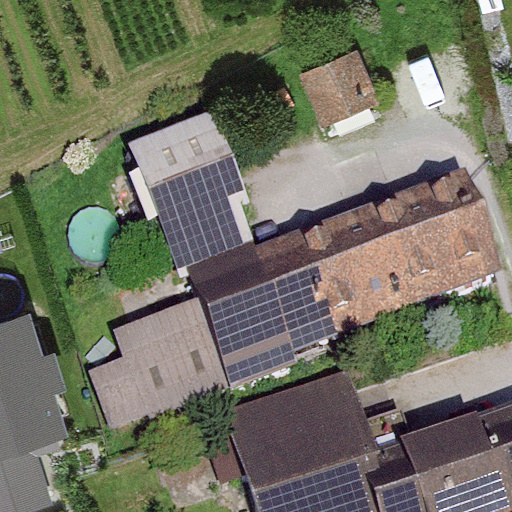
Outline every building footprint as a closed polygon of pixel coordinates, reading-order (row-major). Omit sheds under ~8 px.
[(363,52),(307,75),(325,119),(381,97),(363,52)] [(223,133),(134,162),(176,287),(196,280),(207,313),(123,340),(132,367),(95,379),(113,432),(148,421),(159,417),(227,395),(229,401),(300,378),(297,368),(504,300),(469,193),(253,264),(242,230),(254,226),(223,133)] [(0,316),(0,511),(30,511),(55,505),(41,457),(72,448),(57,396),(68,393),(56,351),(43,352),(30,308),(0,316)] [(356,386),(231,426),(259,511),(511,511),(511,429),(416,461),(404,424),(371,434),(356,386)] [(228,439),(208,446),(224,493),(245,486),(228,439)]
